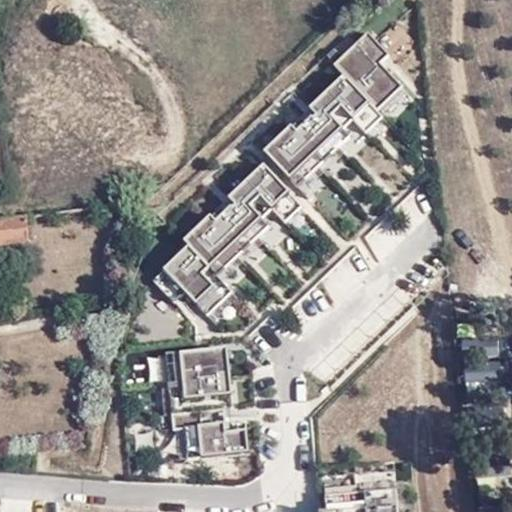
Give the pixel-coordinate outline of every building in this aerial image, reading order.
[(404,89),(383,67),(392,58),(371,37),(337,68),(347,79),(375,108),(379,112),(404,89)] [(347,79),(267,154),(294,182),(347,132),(344,129),(355,118),(359,122),(375,108),(347,79)] [(304,208),(268,169),(186,245),(191,251),(168,272),(200,306),(218,290),(207,279),(268,223),(265,220),(275,211),(287,224),(304,208)] [(0,246),(31,243),(28,219),(0,222),(0,246)] [(236,398),(231,353),(185,358),(189,403),(236,398)] [(228,436),(228,428),(187,431),(190,461),(252,456),(250,434),(228,436)]
